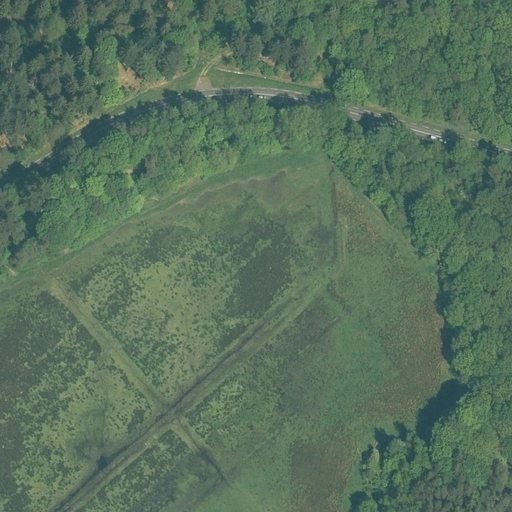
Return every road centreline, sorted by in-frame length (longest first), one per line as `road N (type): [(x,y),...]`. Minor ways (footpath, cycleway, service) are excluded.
road 1 (primary): [(511,158),(293,99),(228,95),(128,117),(0,189)]
road 2 (track): [(365,136),(453,269),(476,364),(478,412),(511,470)]
road 3 (track): [(284,0),(276,22),(205,70),(204,97)]
